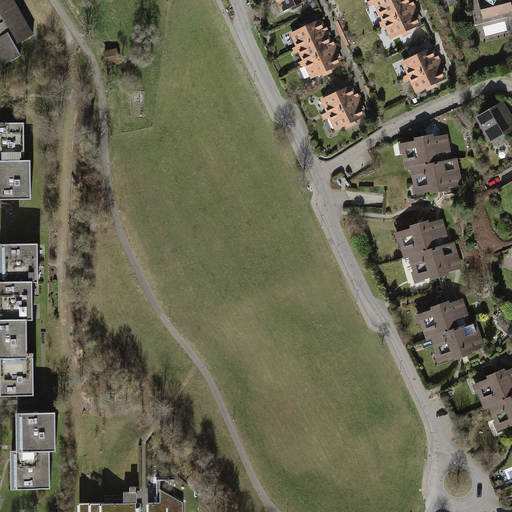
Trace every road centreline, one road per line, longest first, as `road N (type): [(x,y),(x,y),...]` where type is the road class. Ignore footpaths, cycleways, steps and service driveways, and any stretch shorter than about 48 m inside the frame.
road 1 (residential): [(53,0),(95,67),(111,203),(136,268),(207,374),(276,511)]
road 2 (residential): [(319,177),(334,231),(386,321),(449,462)]
road 3 (residential): [(319,177),(383,134),(464,96),(492,84),(511,87)]
road 4 (residential): [(236,0),(278,105),(319,177)]
